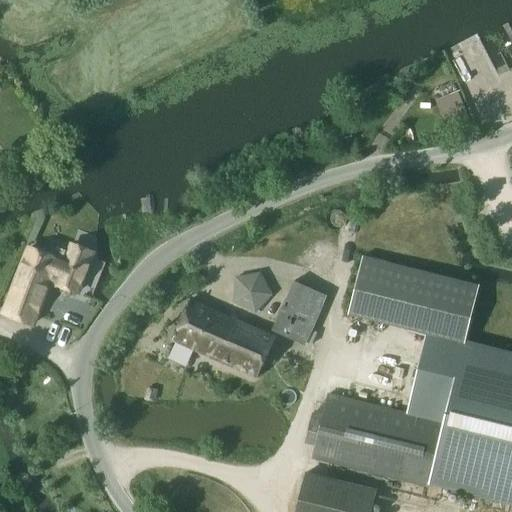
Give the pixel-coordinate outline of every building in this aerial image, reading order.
[(457,92),(436,101),(449,132),(470,124),(457,92)] [(78,294),(93,254),(73,246),(66,265),(58,262),(58,260),(30,249),(4,315),(33,326),(50,280),(58,283),(57,286),(78,294)] [(348,316),(427,336),(464,345),(479,287),(362,257),(348,316)] [(254,314),(272,296),(260,275),(236,280),(233,303),(254,314)] [(304,345),(326,296),(293,282),(272,331),(304,345)] [(256,379),(274,339),(259,332),(192,303),(173,342),(256,379)] [(511,357),(464,345),(427,336),(407,414),(329,394),(323,416),(313,413),(304,445),(315,448),(313,459),(428,488),(431,480),(511,500),(511,357)] [(306,474),(296,511),(370,511),(376,491),(306,474)]
